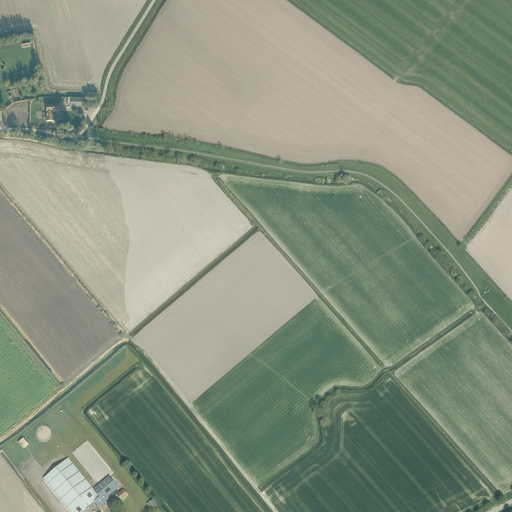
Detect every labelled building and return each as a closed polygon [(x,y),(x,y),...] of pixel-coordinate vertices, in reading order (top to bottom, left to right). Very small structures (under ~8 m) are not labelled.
[(18,89),(8,91),(10,102),(21,99),(18,89)] [(82,108),(82,99),(70,99),(70,108),(82,108)] [(58,114),(58,106),(46,106),(46,122),(55,122),(55,114),(58,114)] [(19,442),(24,448),(29,444),(24,438),(19,442)] [(99,507),(111,498),(112,500),(117,496),(121,501),(128,495),(124,490),(120,493),(117,490),(119,488),(110,476),(94,489),(68,458),(44,479),(71,511),(82,511),(95,502),(99,507)] [(152,500),(148,503),(152,509),(157,506),(152,500)]
